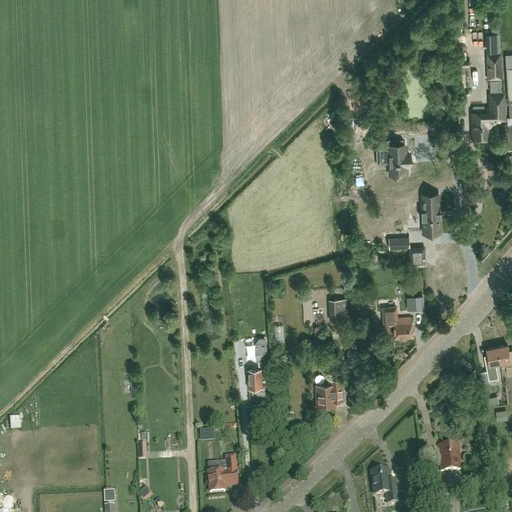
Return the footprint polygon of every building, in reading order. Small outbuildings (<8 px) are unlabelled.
[(487,79),(502,78),(501,52),(485,52),(487,79)] [(489,94),(490,107),(484,107),(484,112),(472,113),(472,132),(477,136),(486,136),(490,132),(489,127),(495,120),(505,120),(504,94),(489,94)] [(421,137),(421,151),(430,151),(430,137),(421,137)] [(385,163),(386,174),(398,173),(398,170),(401,169),(401,165),(405,165),(404,153),(401,153),(400,145),(384,146),(384,148),(379,148),(380,163),(385,163)] [(419,168),(419,175),(417,175),(417,184),(427,183),(426,156),(415,157),(416,168),(419,168)] [(420,210),(419,210),(419,219),(420,219),(421,229),(439,228),(439,217),(440,217),(440,211),(439,211),(438,198),(420,199),(420,210)] [(389,237),(389,248),(409,247),(409,237),(389,237)] [(425,259),(424,252),(421,252),(421,247),(409,247),(410,265),(422,265),(422,259),(425,259)] [(366,268),(379,267),(378,254),(365,255),(366,268)] [(467,287),(465,256),(450,257),(451,266),(446,266),(446,278),(453,278),(453,287),(467,287)] [(438,282),(428,282),(429,292),(438,292),(438,282)] [(255,290),(262,293),(264,287),(257,285),(255,290)] [(424,295),(407,297),(408,310),(425,309),(424,295)] [(335,321),(348,320),(347,298),(334,299),(335,321)] [(384,326),(393,325),(394,337),(413,336),(412,322),(411,322),(411,317),(395,318),(395,313),(396,312),(396,307),(382,308),(384,326)] [(507,344),(497,346),(500,362),(504,361),(505,366),(506,366),(508,375),(511,374),(511,349),(509,350),(507,344)] [(487,371),(479,372),(482,388),(483,388),(490,387),(488,380),(498,378),(495,363),(500,362),(497,346),(486,349),(487,355),(484,356),(487,371)] [(259,369),(247,370),(248,382),(248,388),(262,387),(261,369),(268,369),(266,353),(256,354),(256,362),(258,362),(259,369)] [(335,402),(343,401),(342,379),(330,379),(330,384),(316,385),(317,409),(335,409),(335,402)] [(436,395),(438,403),(446,402),(444,393),(436,395)] [(506,410),(495,411),(497,421),(507,420),(506,410)] [(22,417),(12,418),(12,431),(23,431),(22,417)] [(216,430),(202,431),(202,442),(217,441),(216,430)] [(138,460),(146,459),(145,444),(137,445),(138,460)] [(458,445),(438,447),(441,472),(460,471),(458,445)] [(226,456),(228,473),(224,474),(224,472),(208,474),(209,493),(225,492),(225,487),(237,486),(236,472),(235,472),(234,455),(226,456)] [(387,505),(399,503),(396,481),(389,482),(388,471),(372,473),(374,496),(386,494),(387,505)] [(442,511),(455,511),(453,486),(436,487),(437,507),(442,507),(442,511)] [(141,499),(143,502),(152,494),(146,487),(140,493),(141,499)]
